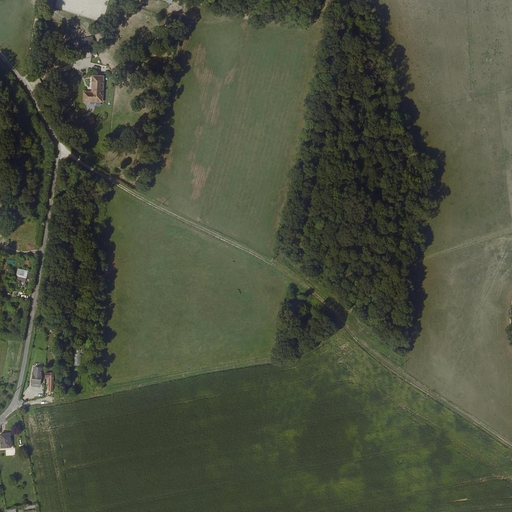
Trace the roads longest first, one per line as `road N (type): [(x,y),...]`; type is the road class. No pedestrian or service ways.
road 1 (track): [(57,150),(303,282),(384,364),(511,445)]
road 2 (unclassified): [(0,53),(48,120),(57,150),(20,380),(0,417)]
road 3 (track): [(10,405),(282,360),(313,349),(344,322)]
